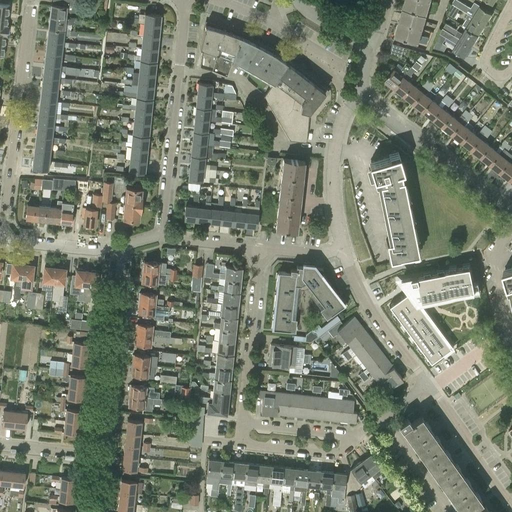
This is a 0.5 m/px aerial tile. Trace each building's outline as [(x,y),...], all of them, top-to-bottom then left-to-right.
[(51,4),(50,16),(65,18),(65,17),(66,10),(76,12),(77,0),(52,0),(52,4),(51,4)] [(405,0),(403,8),(426,15),(430,0),(405,0)] [(457,0),(454,0),(451,4),(461,10),(467,14),(471,8),(457,0)] [(0,15),(8,16),(9,6),(0,4),(0,15)] [(472,17),(485,24),(491,13),(479,6),(472,17)] [(418,43),(426,15),(403,8),(395,37),(418,43)] [(145,14),(143,26),(160,28),(161,16),(145,14)] [(48,28),(63,30),(64,23),(73,24),(73,23),(81,24),(81,19),(74,19),(65,17),(65,18),(50,16),(48,28)] [(478,35),(485,24),(472,17),(466,27),(478,35)] [(446,23),(443,28),(471,46),(478,35),(466,27),(463,33),(446,23)] [(223,29),(219,28),(205,24),(200,47),(202,48),(200,66),(212,69),(216,54),(223,29)] [(143,26),(142,38),(159,40),(160,28),(143,26)] [(63,30),(48,28),(47,40),(62,42),(63,35),(70,36),(70,30),(63,30)] [(439,34),(456,44),(452,50),(464,57),(471,46),(443,28),(439,34)] [(216,54),(212,69),(213,70),(226,75),(231,62),(231,61),(240,35),(226,31),(223,29),(216,54)] [(240,36),(240,35),(231,61),(231,62),(235,64),(237,61),(273,82),(287,62),(272,52),(257,44),(240,36)] [(142,38),(141,51),(157,52),(159,40),(142,38)] [(45,51),(61,53),(62,42),(47,40),(45,51)] [(446,46),(437,41),(434,45),(443,50),(446,46)] [(404,47),(392,44),(389,53),(401,57),(404,47)] [(45,51),(44,63),(59,65),(61,53),(45,51)] [(141,51),(139,63),(156,65),(157,52),(141,51)] [(287,62),(273,82),(263,96),(290,140),(306,142),(309,112),(324,93),(324,92),(324,91),(287,62)] [(59,65),(44,63),(43,75),(58,77),(59,70),(65,70),(65,73),(79,75),(80,67),(70,66),(65,66),(59,65)] [(139,63),(138,75),(155,77),(156,65),(139,63)] [(385,81),(395,89),(405,75),(412,66),(411,67),(406,63),(398,73),(394,69),(385,81)] [(450,63),(445,69),(452,74),(457,69),(451,64),(450,63)] [(415,69),(412,66),(405,75),(395,89),(404,96),(413,84),(409,81),(413,76),(411,75),(415,69)] [(57,88),(57,82),(63,82),(71,83),(72,79),(64,78),(58,77),(43,75),(41,87),(57,88)] [(138,75),(137,87),(153,89),(155,77),(138,75)] [(422,85),(426,88),(431,82),(427,79),(422,85)] [(435,85),(431,82),(426,88),(430,91),(435,85)] [(198,83),(197,96),(211,97),(211,96),(235,99),(236,93),(232,86),(224,85),(223,93),(212,91),(212,85),(198,83)] [(413,84),(404,96),(414,104),(423,92),(413,84)] [(57,88),(41,87),(40,98),(55,100),(57,88)] [(137,87),(136,99),(152,101),(153,89),(137,87)] [(423,92),(414,104),(423,111),(432,100),(423,92)] [(438,104),(432,100),(423,111),(433,119),(442,107),(446,103),(450,97),(446,94),(438,104)] [(210,109),(211,97),(197,96),(196,108),(210,109)] [(450,97),(446,103),(449,106),(454,100),(450,97)] [(40,98),(39,110),(54,112),(55,106),(68,107),(69,103),(55,101),(55,100),(40,98)] [(122,104),(122,108),(129,109),(134,109),(134,112),(151,113),(152,101),(136,99),(135,105),(130,105),(122,104)] [(442,107),(433,119),(442,127),(452,115),(442,107)] [(196,108),(195,120),(209,121),(210,109),(196,108)] [(452,115),(442,127),(452,134),(469,112),(466,109),(457,120),(452,115)] [(37,122),(52,124),(54,112),(39,110),(37,122)] [(134,112),(133,124),(150,126),(151,113),(134,112)] [(469,112),(452,134),(461,142),(471,130),(465,126),(473,115),(469,112)] [(207,133),(209,121),(195,120),(193,132),(207,133)] [(37,122),(36,134),(51,135),(52,124),(37,122)] [(132,134),(132,136),(148,138),(150,126),(133,124),(132,130),(132,134)] [(471,130),(461,142),(471,150),(480,138),(484,133),(489,128),(485,124),(476,135),(471,130)] [(193,132),(192,144),(206,145),(207,133),(193,132)] [(35,145),(50,147),(51,135),(36,134),(35,145)] [(132,136),(130,148),(147,150),(148,138),(132,136)] [(480,138),(471,150),(481,157),(490,146),(480,138)] [(490,146),(481,157),(490,165),(499,153),(503,149),(508,143),(504,140),(496,151),(490,146)] [(499,153),(490,165),(500,173),(509,161),(504,157),(508,152),(507,151),(511,146),(508,143),(503,149),(499,153)] [(205,157),(206,145),(192,144),(191,156),(205,157)] [(35,145),(33,157),(48,159),(50,147),(35,145)] [(130,148),(129,160),(146,162),(147,150),(130,148)] [(389,259),(390,259),(398,257),(400,257),(400,256),(407,255),(418,253),(403,176),(402,176),(400,170),(403,170),(398,154),(393,155),(376,160),(370,162),(373,170),(369,171),(372,183),(377,182),(377,183),(392,180),(402,229),(389,232),(391,238),(388,239),(385,239),(389,259)] [(191,156),(190,168),(203,169),(205,157),(191,156)] [(266,164),(274,165),(275,157),(267,156),(266,164)] [(47,171),(48,159),(33,157),(32,169),(47,171)] [(283,159),(281,177),(302,179),(304,161),(283,159)] [(128,172),(128,173),(144,174),(146,162),(129,160),(128,172)] [(511,163),(509,161),(500,173),(509,180),(511,177),(511,163)] [(202,181),(203,169),(190,168),(188,180),(202,181)] [(279,194),(300,196),(302,179),(281,177),(279,194)] [(63,190),(64,179),(53,178),(53,189),(63,190)] [(64,179),(63,190),(75,190),(76,180),(64,179)] [(112,183),(103,182),(101,201),(107,202),(110,202),(112,183)] [(126,187),(124,203),(141,205),(142,197),(141,197),(142,189),(126,187)] [(102,195),(93,194),(91,206),(100,207),(102,195)] [(205,208),(197,207),(196,220),(208,222),(209,209),(211,195),(206,194),(205,208)] [(277,211),(298,214),(300,196),(279,194),(277,211)] [(50,207),(48,221),(59,222),(61,208),(62,201),(58,200),(57,207),(50,207)] [(61,208),(59,222),(71,224),(73,202),(67,201),(62,201),(61,208)] [(115,202),(110,202),(107,202),(105,217),(113,218),(115,202)] [(141,205),(124,203),(122,219),(139,221),(139,212),(140,213),(141,205)] [(25,218),(37,220),(38,205),(27,204),(25,218)] [(50,207),(38,205),(37,220),(48,221),(50,207)] [(196,220),(197,207),(185,206),(184,219),(196,220)] [(96,208),(82,207),(81,217),(84,217),(83,225),(94,226),(96,208)] [(209,209),(208,222),(220,223),(221,210),(209,209)] [(233,211),(221,210),(220,223),(232,224),(233,211)] [(246,213),(233,211),(232,224),(244,226),(246,213)] [(298,214),(277,211),(275,229),(296,232),(298,214)] [(258,214),(246,213),(244,226),(256,227),(258,214)] [(143,271),(175,275),(176,269),(165,268),(166,263),(144,261),(143,271)] [(19,300),(20,292),(20,290),(20,289),(20,286),(22,263),(12,262),(11,277),(16,277),(13,299),(19,300)] [(20,289),(20,290),(20,292),(25,292),(25,288),(29,288),(32,265),(31,263),(24,262),(23,264),(22,263),(20,286),(20,289)] [(446,266),(401,276),(419,300),(474,288),(469,262),(467,262),(468,265),(462,266),(461,264),(461,263),(452,265),(453,268),(447,270),(446,267),(446,266)] [(202,264),(193,264),(192,275),(201,276),(202,264)] [(224,278),(241,280),(242,267),(225,265),(224,273),(219,272),(219,273),(213,273),(214,264),(207,264),(206,276),(224,278)] [(272,328),(283,329),(295,331),(297,314),(292,313),(295,278),(302,278),(306,284),(309,282),(324,301),(320,304),(329,316),(344,304),(322,274),(322,268),(305,266),(305,269),(302,269),(302,266),(296,265),(296,268),(290,267),(289,272),(278,271),(272,328)] [(46,298),(51,298),(54,267),(44,266),(42,288),(47,289),(46,298)] [(64,268),(54,267),(51,298),(59,299),(59,295),(63,295),(65,282),(63,282),(64,268)] [(505,287),(509,286),(511,285),(511,267),(505,270),(506,274),(502,275),(505,287)] [(78,300),(83,300),(86,270),(76,269),(74,284),(80,284),(78,300)] [(96,272),(86,270),(83,300),(84,300),(84,302),(89,303),(90,292),(94,292),(96,272)] [(177,281),(177,275),(175,275),(143,271),(142,281),(164,284),(165,279),(170,279),(170,280),(177,281)] [(223,290),(239,292),(241,280),(224,278),(223,285),(218,285),(211,285),(210,289),(217,290),(222,291),(223,290)] [(3,290),(2,302),(9,303),(11,291),(3,290)] [(221,303),(238,305),(239,292),(223,290),(222,291),(221,303)] [(33,308),(35,292),(28,291),(26,307),(33,308)] [(35,292),(33,308),(42,309),(44,293),(35,292)] [(163,299),(154,298),(155,293),(140,292),(139,302),(163,304),(163,299)] [(425,357),(431,365),(453,349),(411,292),(389,308),(394,315),(395,315),(397,313),(401,318),(398,320),(403,328),(406,326),(410,331),(407,333),(412,340),(413,339),(415,338),(419,343),(416,345),(421,352),(424,350),(428,355),(425,357)] [(63,295),(59,295),(59,299),(58,311),(66,312),(68,295),(63,295)] [(139,302),(138,313),(151,314),(150,318),(163,320),(164,314),(168,315),(169,305),(166,305),(163,304),(139,302)] [(208,314),(220,315),(237,317),(238,305),(221,303),(217,303),(216,303),(216,311),(208,310),(208,314)] [(235,330),(237,317),(220,315),(219,323),(213,322),(212,327),(219,328),(235,330)] [(293,340),(310,342),(340,318),(337,315),(315,333),(313,332),(311,330),(306,334),(305,337),(293,335),(293,340)] [(354,329),(360,324),(353,316),(343,324),(339,320),(327,329),(332,336),(333,335),(340,344),(345,341),(356,332),(354,329)] [(70,327),(79,328),(80,320),(71,319),(70,327)] [(80,320),(79,328),(94,330),(95,322),(80,320)] [(136,333),(170,336),(170,331),(152,329),(153,324),(137,322),(136,333)] [(368,334),(360,324),(354,329),(356,332),(345,341),(353,350),(363,342),(361,339),(368,334)] [(217,340),(234,342),(235,330),(219,328),(217,340)] [(150,345),(151,340),(174,342),(174,336),(169,336),(170,336),(136,333),(135,343),(150,345)] [(353,350),(361,360),(371,352),(369,349),(376,344),(368,334),(361,339),(363,342),(353,350)] [(72,347),(71,352),(87,354),(89,343),(86,342),(74,341),(73,341),(72,344),(71,344),(72,336),(67,335),(66,343),(67,343),(66,346),(72,347)] [(217,340),(216,353),(233,355),(234,342),(217,340)] [(270,344),(269,355),(295,357),(296,346),(270,344)] [(361,360),(369,371),(379,362),(377,360),(384,355),(376,344),(369,349),(371,352),(361,360)] [(176,353),(162,351),(161,361),(175,362),(176,353)] [(71,359),(70,364),(86,366),(87,354),(71,352),(71,359)] [(134,353),(133,364),(155,366),(156,356),(149,356),(149,355),(134,353)] [(216,353),(215,365),(232,367),(233,355),(216,353)] [(295,357),(269,355),(268,365),(294,367),(295,357)] [(393,366),(384,355),(377,360),(379,362),(369,371),(378,382),(388,374),(386,371),(393,366)] [(50,360),(49,367),(68,369),(69,362),(50,360)] [(331,361),(330,375),(343,376),(331,361)] [(155,372),(155,366),(133,364),(132,374),(146,376),(145,377),(153,378),(154,372),(155,372)] [(213,378),(230,380),(232,367),(215,365),(214,372),(209,372),(209,373),(202,372),(202,377),(208,377),(213,378)] [(402,379),(393,366),(386,371),(388,374),(378,382),(388,395),(393,391),(390,388),(402,379)] [(68,374),(68,369),(49,367),(49,375),(63,376),(62,380),(68,380),(68,386),(84,388),(85,376),(68,374)] [(176,376),(160,374),(160,382),(176,384),(176,376)] [(213,378),(212,390),(229,392),(230,380),(213,378)] [(159,392),(153,391),(153,387),(146,386),(131,384),(129,395),(159,398),(159,392)] [(68,386),(67,394),(67,398),(82,400),(84,388),(68,386)] [(191,387),(180,386),(179,399),(189,401),(191,387)] [(207,402),(207,408),(206,413),(227,415),(229,392),(212,390),(211,397),(206,397),(199,397),(199,402),(206,402),(207,402)] [(260,412),(276,414),(277,405),(273,405),(275,392),(259,390),(258,396),(262,397),(260,412)] [(288,393),(275,392),(273,405),(277,405),(276,414),(290,415),(291,407),(287,406),(288,393)] [(290,415),(303,417),(304,408),(300,408),(301,395),(288,393),(287,406),(291,407),(290,415)] [(159,398),(129,395),(128,405),(142,407),(142,409),(152,410),(152,403),(160,404),(161,398),(159,398)] [(303,417),(316,418),(317,410),(313,409),(314,396),(301,395),(300,408),(304,408),(303,417)] [(327,397),(314,396),(313,409),(317,410),(316,418),(329,420),(330,411),(326,411),(327,397)] [(340,399),(327,397),(326,411),(330,411),(329,420),(342,421),(343,412),(339,412),(340,399)] [(354,400),(340,399),(339,412),(343,412),(342,421),(355,423),(356,411),(352,411),(354,400)] [(65,413),(64,420),(80,422),(81,410),(65,408),(65,413)] [(1,424),(13,426),(15,410),(3,409),(1,424)] [(27,412),(15,410),(13,426),(25,428),(27,412)] [(415,418),(411,413),(408,415),(398,423),(402,428),(404,426),(465,510),(462,511),(464,511),(482,499),(421,414),(415,418)] [(127,419),(126,431),(139,433),(141,420),(127,419)] [(63,432),(79,434),(80,422),(64,420),(64,427),(55,426),(54,431),(63,432)] [(138,445),(139,433),(126,431),(124,444),(138,445)] [(138,445),(124,444),(123,456),(137,458),(138,445)] [(370,453),(360,461),(370,474),(375,469),(379,474),(380,474),(384,479),(388,476),(370,453)] [(136,470),(137,458),(123,456),(122,469),(136,470)] [(221,459),(208,458),(205,483),(211,483),(211,488),(217,489),(218,482),(219,476),(221,459)] [(232,477),(233,461),(221,459),(219,476),(218,482),(226,483),(225,494),(230,495),(230,490),(232,477)] [(242,504),(243,495),(244,485),(244,484),(244,479),(246,462),(233,461),(232,477),(239,478),(238,485),(239,485),(239,487),(236,486),(235,503),(234,509),(241,510),(242,504)] [(370,474),(360,461),(349,469),(360,482),(365,478),(369,483),(371,481),(374,479),(370,474)] [(257,480),(258,463),(246,462),(244,479),(244,484),(256,485),(257,480)] [(269,487),(269,481),(271,465),(258,463),(257,480),(264,481),(263,487),(264,487),(263,494),(268,494),(269,487)] [(279,505),(281,483),(283,466),(271,465),(269,481),(269,487),(273,488),(272,505),(279,505)] [(281,483),(288,483),(288,490),(289,490),(288,497),(288,501),(293,501),(293,497),(294,484),(295,468),(283,466),(281,483)] [(308,469),(295,468),(294,484),(301,485),(300,490),(302,490),(306,491),(306,485),(308,469)] [(12,471),(0,469),(0,471),(0,483),(11,485),(12,471)] [(319,487),(320,470),(308,469),(306,485),(319,487)] [(330,508),(332,488),(331,488),(333,472),(320,470),(319,487),(326,488),(325,494),(326,494),(325,508),(330,508)] [(12,471),(11,485),(19,486),(18,497),(22,497),(25,472),(12,471)] [(346,473),(333,472),(331,488),(332,488),(339,489),(338,495),(339,495),(338,502),(343,503),(346,473)] [(59,488),(73,490),(75,478),(61,476),(59,488)] [(142,481),(135,481),(120,479),(119,491),(134,492),(141,493),(142,481)] [(73,490),(59,488),(58,496),(57,496),(57,495),(49,495),(49,500),(48,504),(56,505),(56,500),(58,500),(72,502),(73,490)] [(118,502),(133,504),(134,492),(119,491),(118,502)] [(365,505),(362,492),(355,494),(358,507),(365,505)] [(351,511),(357,511),(354,494),(347,496),(349,511),(351,511)] [(253,508),(255,496),(248,496),(247,508),(253,508)] [(175,499),(174,506),(182,507),(183,500),(175,499)] [(131,511),(133,504),(118,502),(116,511),(131,511)]
